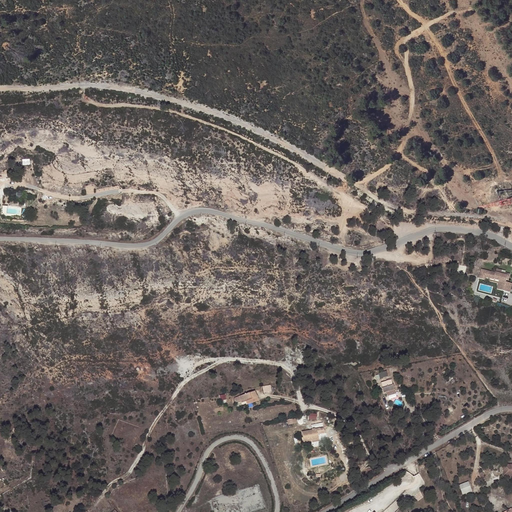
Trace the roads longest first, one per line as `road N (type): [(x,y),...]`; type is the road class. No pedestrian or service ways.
road 1 (track): [(0,97),(96,92),(227,115),(351,183),(379,171),(405,145),(408,40),(450,12),(498,0)]
road 2 (unclassified): [(437,229),(357,253),(196,210),(140,245),(0,239)]
road 3 (unclassified): [(511,409),(492,411),(325,511)]
